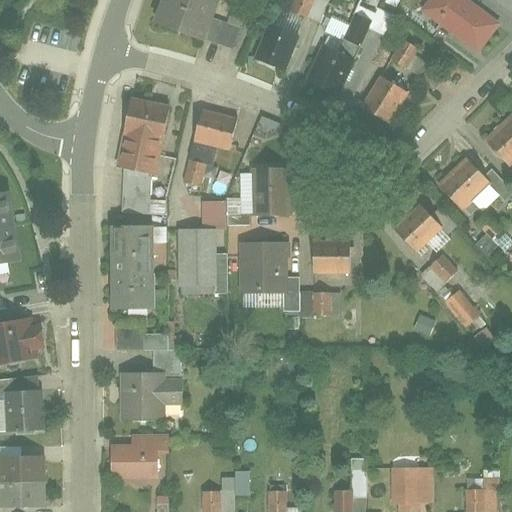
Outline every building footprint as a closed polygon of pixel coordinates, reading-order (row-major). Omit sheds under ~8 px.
[(212,0),(172,0),(161,31),(197,43),(212,0)] [(322,23),(328,0),(300,0),(297,16),(322,23)] [(431,0),(424,10),(477,50),(496,25),(463,0),(431,0)] [(290,70),(308,30),(279,17),(261,57),(290,70)] [(362,58),(331,40),(306,83),(337,101),(362,58)] [(407,71),(417,49),(406,44),(396,66),(407,71)] [(418,90),(386,71),(361,112),(392,132),(418,90)] [(189,111),(148,98),(126,168),(167,181),(189,111)] [(248,125),(209,113),(198,145),(237,158),(248,125)] [(257,120),(253,142),(285,148),(289,126),(257,120)] [(511,162),(511,121),(486,146),(507,168),(511,162)] [(495,192),(468,164),(439,193),(465,220),(495,192)] [(293,176),(261,176),(262,221),(293,220),(293,176)] [(447,228),(425,206),(397,235),(419,256),(447,228)] [(212,286),(212,226),(179,227),(179,287),(212,286)] [(157,319),(157,229),(123,229),(123,319),(157,319)] [(278,240),(246,240),(246,299),(278,299),(278,240)] [(356,245),(318,246),(319,280),(356,279),(356,245)] [(420,276),(437,293),(458,271),(440,254),(420,276)] [(461,290),(445,300),(463,330),(479,320),(461,290)] [(301,293),(302,318),(319,317),(317,292),(301,293)] [(319,317),(330,317),(331,293),(320,292),(319,317)] [(332,295),(332,316),(339,316),(340,295),(332,295)] [(0,362),(32,362),(32,317),(0,317),(0,362)] [(176,334),(149,335),(150,370),(115,371),(117,431),(150,430),(150,404),(178,404),(176,334)] [(38,440),(38,385),(7,385),(7,414),(7,440),(38,440)] [(0,511),(43,511),(43,457),(0,456),(0,511)] [(112,456),(112,488),(158,488),(158,456),(112,456)] [(365,498),(365,459),(351,459),(352,498),(365,498)] [(207,511),(234,511),(235,497),(249,497),(249,472),(234,472),(234,478),(221,478),(221,492),(208,492),(207,511)] [(471,511),(497,511),(496,478),(470,479),(471,511)] [(430,511),(431,480),(397,480),(396,511),(430,511)] [(340,491),(340,511),(352,511),(352,490),(340,491)] [(276,492),(274,511),(284,511),(286,493),(276,492)]
